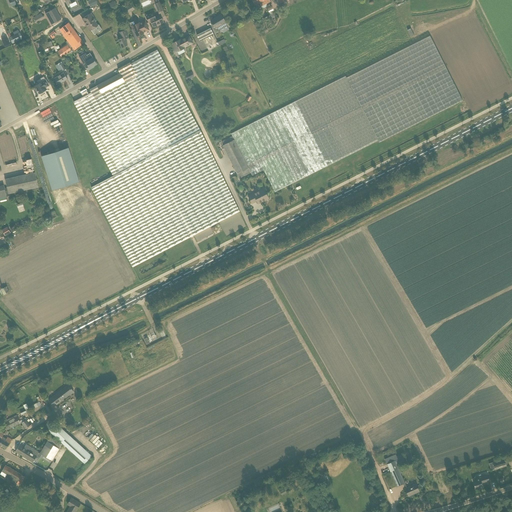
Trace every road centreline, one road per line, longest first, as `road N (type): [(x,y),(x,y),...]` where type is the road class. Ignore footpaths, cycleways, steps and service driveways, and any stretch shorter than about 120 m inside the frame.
road 1 (track): [(395,511),(361,431),(255,238)]
road 2 (primary): [(255,238),(511,108)]
road 3 (primary): [(21,359),(255,238)]
road 4 (unclassified): [(255,238),(159,37)]
road 5 (track): [(147,314),(262,258)]
road 6 (unclassified): [(0,130),(106,70)]
